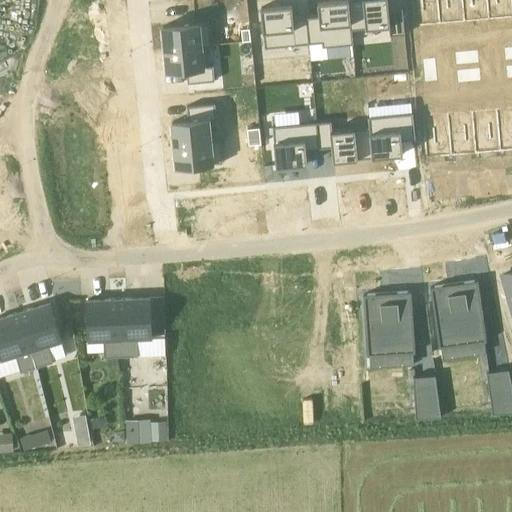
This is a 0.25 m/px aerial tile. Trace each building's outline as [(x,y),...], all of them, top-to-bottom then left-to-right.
[(351,30),(348,0),(337,0),(318,2),(319,16),(307,17),(309,44),(322,42),(323,47),(353,44),(352,30),(351,30)] [(405,34),(402,8),(389,9),(387,0),(348,0),(351,30),(352,30),(389,26),(390,36),(405,34)] [(409,0),(412,29),(437,27),(434,0),(409,0)] [(434,0),(437,27),(462,25),(459,0),(434,0)] [(459,0),(462,25),(486,23),(483,0),(459,0)] [(483,0),(486,23),(511,21),(508,0),(483,0)] [(309,44),(307,17),(293,19),(292,4),(261,7),(265,48),(309,44)] [(201,22),(163,26),(165,48),(203,44),(201,22)] [(241,29),(243,41),(251,41),(249,29),(241,29)] [(165,48),(167,72),(184,70),(185,84),(213,81),(211,65),(205,66),(203,44),(165,48)] [(511,50),(502,52),(503,64),(511,62),(511,50)] [(464,55),(465,67),(476,66),(475,54),(464,55)] [(453,56),(454,68),(465,67),(464,55),(453,56)] [(421,74),(433,73),(432,62),(420,63),(421,74)] [(477,72),(466,73),(467,85),(478,84),(477,72)] [(421,74),(422,85),(434,84),(433,73),(421,74)] [(467,85),(466,73),(455,74),(456,86),(467,85)] [(511,111),(494,113),(498,155),(511,153),(511,111)] [(368,117),(369,127),(372,157),(403,154),(401,140),(415,139),(413,112),(368,117)] [(469,115),(473,157),(498,155),(494,113),(469,115)] [(445,117),(449,159),(473,157),(469,115),(445,117)] [(421,119),(424,162),(449,159),(445,117),(421,119)] [(210,118),(172,121),(174,144),(212,141),(210,118)] [(372,157),(369,127),(332,130),(331,120),(317,122),(320,148),(332,147),(334,161),(335,161),(372,157)] [(273,126),(277,167),(308,164),(307,149),(320,148),(317,122),(273,126)] [(247,129),(248,137),(260,136),(259,128),(247,129)] [(248,137),(249,145),(261,144),(260,136),(248,137)] [(221,161),(214,162),(212,141),(174,144),(176,167),(193,166),(194,179),(222,176),(221,161)] [(511,269),(500,273),(511,315),(511,269)] [(433,289),(441,345),(484,339),(476,283),(433,289)] [(117,348),(117,291),(85,292),(85,332),(103,332),(103,348),(117,348)] [(148,291),(117,291),(117,348),(131,348),(131,330),(148,330),(148,291)] [(369,353),(370,353),(413,350),(409,293),(366,296),(369,353)] [(320,298),(300,299),(304,358),(305,358),(306,372),(333,370),(333,373),(361,371),(358,328),(356,328),(355,304),(340,305),(340,295),(320,296),(320,298)] [(50,299),(19,309),(35,363),(52,358),(46,342),(62,337),(50,299)] [(268,300),(238,302),(241,351),(266,350),(267,360),(285,360),(282,319),(269,319),(268,300)] [(35,363),(19,309),(0,315),(0,357),(17,352),(22,367),(35,363)] [(487,372),(493,414),(511,412),(511,382),(509,369),(487,372)] [(436,375),(413,376),(416,419),(442,417),(436,375)] [(152,441),(151,422),(151,419),(126,420),(128,444),(152,442),(152,441)] [(167,440),(166,421),(151,422),(152,441),(167,440)] [(46,429),(21,436),(25,450),(50,442),(46,429)] [(75,431),(78,445),(91,443),(88,429),(75,431)] [(114,431),(115,442),(125,442),(125,431),(114,431)] [(0,433),(0,451),(14,451),(12,433),(0,433)]
